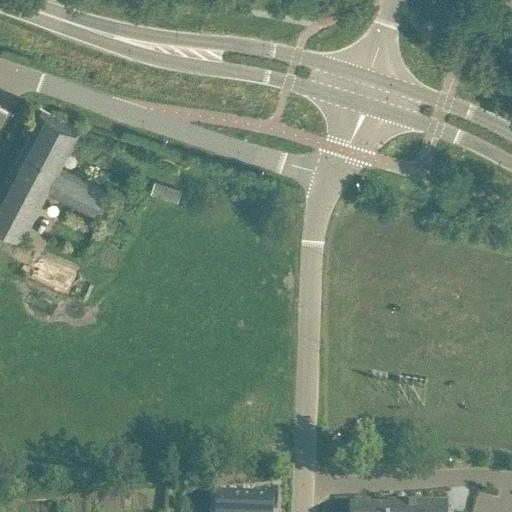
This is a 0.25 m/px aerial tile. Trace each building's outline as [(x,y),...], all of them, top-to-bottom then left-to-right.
[(92,215),(96,207),(106,190),(60,165),(78,130),(41,110),(0,187),(0,224),(22,237),(46,191),(92,215)] [(181,189),(155,180),(151,191),(177,200),(181,189)] [(225,492),(223,511),(273,511),(275,495),(225,492)] [(375,507),(374,511),(398,511),(399,503),(387,503),(387,507),(375,507)] [(399,503),(398,511),(422,511),(423,503),(399,503)] [(423,503),(422,511),(447,511),(448,503),(423,503)]
